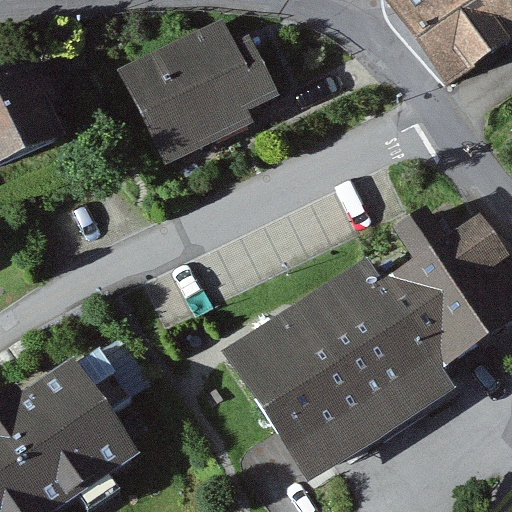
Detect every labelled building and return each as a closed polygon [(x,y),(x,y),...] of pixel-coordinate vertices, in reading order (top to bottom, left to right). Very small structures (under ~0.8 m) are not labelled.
[(404,0),(406,3),(393,12),(452,98),(511,56),(511,2),(510,0),(404,0)] [(222,24),(116,78),(164,172),(285,111),(254,49),(239,57),(222,24)] [(40,63),(0,81),(0,174),(55,149),(36,109),(57,99),(40,63)] [(452,399),(441,384),(511,335),(511,274),(460,199),(217,365),(308,497),(452,399)] [(0,511),(72,511),(140,466),(77,373),(0,425),(0,511)]
